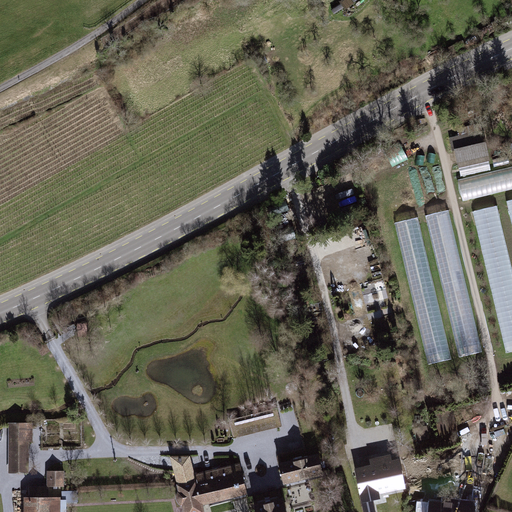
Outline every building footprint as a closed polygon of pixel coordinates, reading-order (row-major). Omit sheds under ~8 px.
[(345,0),(340,4),(346,12),(356,5),(352,0),(345,0)] [(477,135),(453,138),(459,178),(492,173),(488,143),(478,145),(477,135)] [(511,167),(459,184),(466,203),(511,188),(511,167)] [(511,270),(496,206),(474,211),(508,351),(511,350),(511,270)] [(449,210),(427,216),(460,356),(482,351),(449,210)] [(417,217),(395,223),(429,363),(451,358),(417,217)] [(88,326),(78,325),(78,339),(88,339),(88,326)] [(277,412),(230,424),(235,441),(281,428),(277,412)] [(444,428),(444,434),(457,434),(456,412),(436,413),(437,428),(444,428)] [(31,424),(10,423),(9,471),(28,472),(28,440),(31,440),(31,424)] [(318,455),(280,464),(285,485),(323,476),(318,455)] [(373,467),(356,470),(365,511),(373,511),(371,500),(379,498),(378,491),(404,486),(399,461),(391,462),(389,457),(371,460),(373,467)] [(195,481),(177,485),(183,511),(203,511),(202,505),(228,499),(248,494),(240,464),(194,475),(195,481)] [(62,472),(48,472),(48,485),(62,485),(62,472)] [(30,497),(26,497),(25,511),(58,511),(59,497),(45,497),(45,487),(30,487),(30,497)] [(288,511),(286,498),(255,506),(256,511),(288,511)] [(448,507),(432,505),(431,511),(465,511),(467,505),(448,503),(448,507)]
